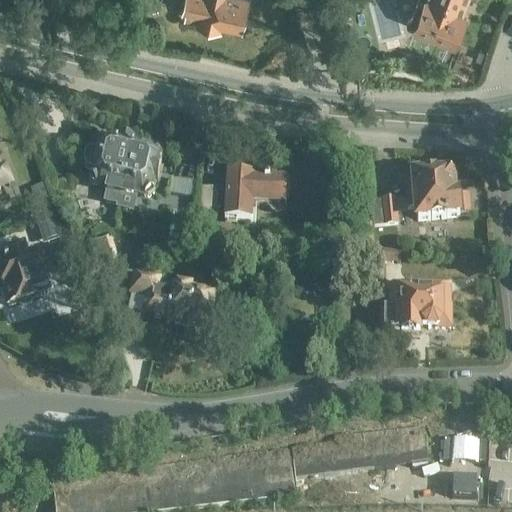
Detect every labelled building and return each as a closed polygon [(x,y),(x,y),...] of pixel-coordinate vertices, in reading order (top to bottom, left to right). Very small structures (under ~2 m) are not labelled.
[(187,0),(185,8),(189,9),(188,15),(200,17),(200,21),(218,25),(219,22),(240,26),(245,0),(187,0)] [(415,25),(454,41),(464,15),(463,14),(468,0),(418,0),(411,18),(410,20),(409,22),(409,24),(409,26),(411,27),(413,27),(415,25)] [(83,157),(82,162),(83,168),(90,172),(92,172),(91,175),(88,177),(87,179),(91,186),(95,187),(98,185),(107,187),(106,193),(103,205),(117,208),(119,197),(129,154),(127,153),(129,147),(132,148),(132,145),(118,141),(118,144),(108,142),(105,139),(102,139),(96,142),(96,145),(98,148),(97,152),(95,151),(88,151),(83,157)] [(117,208),(116,211),(133,216),(137,201),(131,199),(133,193),(140,195),(142,198),(145,199),(152,195),(151,189),(152,183),(155,183),(160,170),(155,169),(157,162),(159,161),(160,157),(157,152),(153,151),(150,152),(132,148),(129,147),(127,153),(129,154),(119,197),(117,208)] [(0,186),(8,183),(3,169),(0,170),(0,186)] [(252,178),(253,174),(226,173),(224,221),(251,222),(252,202),(285,204),(286,180),(252,178)] [(413,179),(404,180),(407,211),(416,210),(417,222),(444,220),(444,219),(459,218),(459,217),(469,216),(467,198),(457,199),(457,198),(454,198),(452,182),(447,179),(435,180),(434,176),(413,178),(413,179)] [(194,213),(216,215),(218,188),(198,186),(194,213)] [(395,199),(370,202),(373,227),(398,225),(395,199)] [(374,250),(371,224),(358,225),(360,251),(374,250)] [(84,243),(92,268),(115,261),(107,236),(84,243)] [(383,250),(383,265),(399,266),(400,251),(383,250)] [(0,268),(0,285),(7,309),(50,295),(44,277),(41,278),(35,258),(25,261),(22,251),(4,257),(6,264),(1,265),(2,268),(0,268)] [(143,310),(141,316),(165,322),(165,323),(188,329),(187,334),(202,338),(203,333),(206,333),(215,298),(134,277),(129,295),(132,296),(129,307),(143,310)] [(384,294),(384,333),(419,333),(419,332),(450,331),(450,313),(448,313),(448,296),(419,296),(419,294),(384,294)] [(383,440),(361,443),(364,472),(386,469),(383,440)] [(361,443),(339,446),(342,475),(364,472),(361,443)] [(339,446),(317,448),(319,478),(342,475),(339,446)] [(317,448),(294,451),(297,480),(319,478),(317,448)] [(294,451),(273,454),(275,483),(294,481),(297,480),(294,451)] [(273,454),(251,456),(253,486),(275,483),(273,454)] [(251,456),(228,459),(231,488),(253,486),(251,456)] [(228,459),(206,462),(208,491),(231,488),(228,459)] [(206,462),(184,464),(186,493),(208,491),(206,462)] [(184,464),(162,467),(164,496),(186,493),(184,464)] [(162,467),(140,470),(142,499),(164,496),(162,467)] [(140,470),(117,472),(120,501),(142,499),(140,470)] [(117,472),(96,475),(98,504),(120,501),(117,472)] [(96,475),(73,478),(74,507),(98,504),(96,475)] [(73,478),(51,480),(54,509),(74,507),(73,478)] [(37,511),(37,499),(21,499),(22,511),(37,511)]
